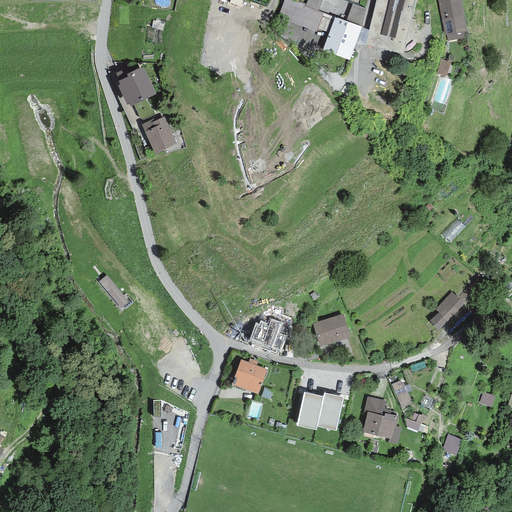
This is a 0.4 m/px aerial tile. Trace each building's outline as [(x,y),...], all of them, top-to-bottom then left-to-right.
[(365,9),(342,0),(306,0),(305,5),(291,0),(284,0),(277,17),(316,32),(317,29),(329,33),(334,17),(361,27),(365,9)] [(376,0),(369,30),(365,44),(402,54),(415,0),(376,0)] [(460,0),(437,0),(444,35),(446,35),(447,41),(464,38),(463,32),(466,32),(460,0)] [(361,27),(334,17),(329,33),(322,50),(349,60),(355,43),(361,28),(361,27)] [(369,30),(361,28),(355,43),(365,44),(369,30)] [(451,62),(441,59),(436,74),(446,77),(451,62)] [(126,74),(135,70),(132,65),(115,73),(119,81),(127,77),(126,74)] [(120,85),(118,86),(127,105),(129,104),(130,107),(156,94),(143,66),(135,70),(126,74),(127,77),(119,81),(118,81),(120,85)] [(160,116),(141,124),(144,131),(144,132),(155,155),(177,145),(172,134),(169,129),(163,117),(161,118),(160,116)] [(107,274),(99,280),(121,307),(129,301),(107,274)] [(455,295),(452,291),(435,309),(437,312),(429,320),(438,328),(464,301),(456,294),(455,295)] [(312,324),(319,347),(351,337),(343,314),(312,324)] [(255,323),(249,340),(281,352),(287,336),(279,333),(283,323),(269,318),(267,324),(260,321),(259,324),(255,323)] [(240,360),(231,384),(258,394),(267,369),(256,365),(258,362),(249,359),(248,362),(240,360)] [(391,384),(401,408),(410,404),(412,403),(403,383),(402,384),(400,380),(391,384)] [(316,427),(323,397),(304,392),(296,426),(316,430),(316,427)] [(482,392),(479,403),(491,407),(495,397),(482,392)] [(344,397),(324,393),(323,397),(316,427),(336,431),(344,397)] [(386,401),(367,397),(363,412),(367,413),(362,433),(389,439),(391,439),(396,416),(395,416),(396,412),(391,411),(391,410),(384,409),(386,401)] [(419,414),(418,415),(415,422),(420,424),(421,424),(427,417),(422,414),(420,415),(419,414)] [(398,416),(396,416),(391,439),(389,439),(388,443),(397,445),(401,428),(396,427),(398,416)] [(411,420),(405,418),(407,427),(418,431),(420,424),(415,422),(411,420)] [(427,427),(421,424),(420,424),(418,431),(422,433),(422,432),(427,434),(427,427)] [(462,440),(447,434),(441,451),(456,456),(462,440)]
